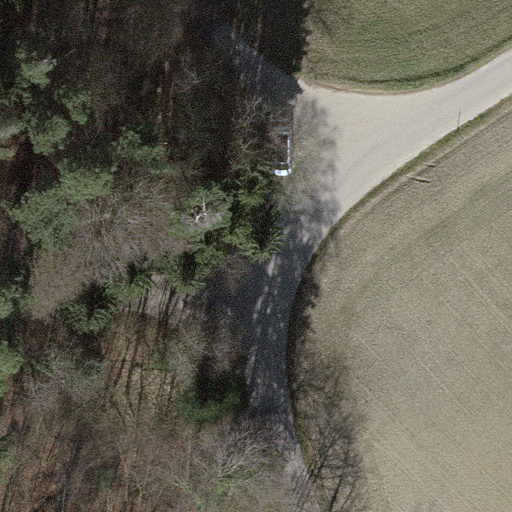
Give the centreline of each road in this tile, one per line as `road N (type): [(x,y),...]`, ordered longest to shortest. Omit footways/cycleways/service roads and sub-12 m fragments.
road 1 (unclassified): [(511,73),(345,180),(296,226),(276,262),(266,297),(265,380),(296,511)]
road 2 (track): [(266,297),(0,311)]
road 3 (track): [(194,0),(345,180)]
